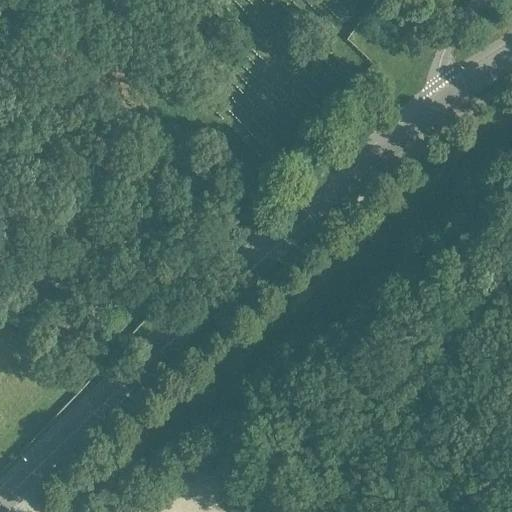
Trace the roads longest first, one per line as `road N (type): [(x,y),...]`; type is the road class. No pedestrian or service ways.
road 1 (tertiary): [(0,503),(446,105)]
road 2 (unclassified): [(446,105),(435,88),(436,69),(484,0)]
